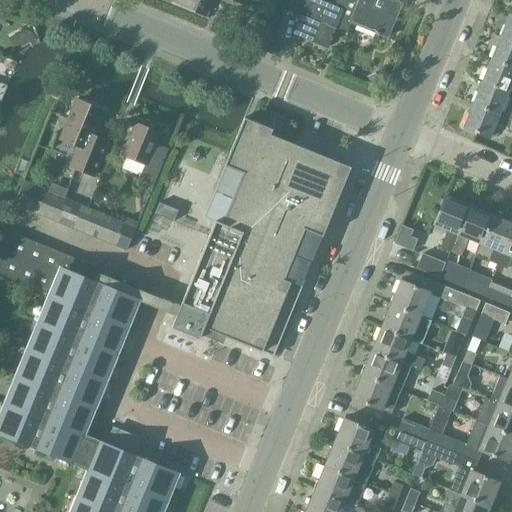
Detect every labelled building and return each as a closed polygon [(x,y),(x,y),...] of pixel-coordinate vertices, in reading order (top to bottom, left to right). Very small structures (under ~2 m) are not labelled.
[(165,0),(189,10),(201,14),(208,17),(210,12),(203,9),(206,0),(165,0)] [(289,0),(286,10),(301,16),(293,34),(327,49),(335,30),(347,34),(351,24),(360,0),(335,0),(332,7),(314,0),(289,0)] [(360,0),(351,24),(387,39),(401,6),(387,0),(360,0)] [(511,16),(509,16),(500,39),(511,43),(511,16)] [(25,32),(12,39),(18,48),(31,41),(25,32)] [(511,43),(500,39),(491,61),(511,69),(511,43)] [(511,69),(491,61),(482,83),(507,94),(511,95),(511,69)] [(381,71),(369,78),(374,87),(386,81),(381,71)] [(511,95),(507,94),(482,83),(473,106),(498,116),(498,115),(510,120),(511,119),(511,116),(511,95)] [(71,168),(94,178),(109,141),(95,135),(105,111),(77,100),(60,140),(79,148),(71,168)] [(511,119),(510,120),(498,115),(498,116),(473,106),(463,128),(488,138),(494,125),(511,131),(511,119)] [(332,160),(275,137),(270,135),(272,130),(244,118),(210,200),(221,205),(171,328),(199,339),(204,328),(273,357),(334,208),(350,167),(332,160)] [(145,165),(138,181),(153,187),(168,151),(155,145),(160,134),(136,125),(123,156),(145,165)] [(15,205),(26,209),(34,187),(24,183),(15,205)] [(45,192),(34,187),(26,209),(37,214),(45,192)] [(180,211),(186,198),(167,190),(162,203),(180,211)] [(37,214),(48,219),(57,197),(45,192),(37,214)] [(67,201),(57,197),(48,219),(58,223),(67,201)] [(440,248),(451,253),(470,207),(447,197),(435,226),(447,231),(440,248)] [(178,211),(159,203),(155,215),(173,222),(178,211)] [(71,228),(83,233),(92,211),(80,206),(71,228)] [(478,210),(470,207),(451,253),(461,257),(468,240),(481,245),(493,216),(489,215),(490,213),(488,210),(482,207),(479,208),(478,210)] [(103,215),(92,211),(83,233),(94,237),(103,215)] [(488,262),(499,266),(511,234),(511,224),(505,221),(506,220),(505,217),(498,214),(496,215),(495,217),(493,216),(481,245),(493,250),(488,262)] [(94,237),(105,242),(114,220),(103,215),(94,237)] [(126,219),(124,224),(115,246),(126,251),(137,223),(126,219)] [(124,224),(114,220),(105,242),(115,246),(124,224)] [(101,270),(5,231),(0,241),(0,275),(51,296),(0,420),(0,434),(90,471),(72,511),(160,511),(176,474),(127,454),(131,443),(115,436),(110,447),(82,436),(137,300),(96,283),(101,270)] [(511,234),(499,266),(507,270),(511,259),(511,234)] [(416,269),(441,279),(445,270),(443,269),(445,262),(423,253),(416,269)] [(441,279),(464,288),(468,279),(445,270),(441,279)] [(401,282),(391,306),(421,318),(431,294),(466,309),(475,313),(480,301),(414,274),(409,285),(401,282)] [(464,288),(486,297),(492,281),(488,279),(485,286),(468,279),(464,288)] [(486,297),(510,307),(511,302),(511,297),(493,289),(496,282),(492,281),(486,297)] [(485,304),(481,315),(505,325),(509,314),(485,304)] [(421,318),(391,306),(382,329),(411,341),(421,318)] [(466,309),(462,318),(471,321),(475,313),(466,309)] [(382,329),(372,353),(410,368),(420,371),(425,360),(407,353),(411,341),(382,329)] [(451,344),(446,355),(455,359),(460,347),(451,344)] [(467,351),(463,362),(472,365),(477,354),(467,351)] [(372,353),(363,376),(392,388),(392,387),(401,391),(410,368),(372,353)] [(446,355),(442,365),(451,370),(455,359),(446,355)] [(467,376),(472,365),(463,362),(458,373),(467,376)] [(392,388),(363,376),(353,399),(382,412),(392,388)] [(500,404),(499,405),(511,410),(511,382),(509,381),(509,380),(500,376),(490,400),(500,404)] [(440,407),(445,396),(431,390),(427,401),(440,407)] [(457,401),(445,396),(440,407),(452,412),(453,412),(457,401)] [(485,398),(476,421),(490,427),(490,428),(511,437),(511,410),(499,405),(500,404),(490,400),(485,398)] [(440,407),(435,419),(447,424),(452,412),(440,407)] [(403,419),(398,430),(426,441),(430,430),(403,419)] [(376,460),(381,449),(369,444),(374,432),(344,421),(335,444),(376,460)] [(377,421),(372,432),(374,432),(394,440),(409,447),(421,452),(426,441),(398,430),(377,421)] [(466,445),(480,451),(482,452),(509,464),(511,457),(511,437),(490,428),(490,427),(476,421),(466,445)] [(430,430),(426,441),(453,452),(478,462),(482,452),(480,451),(466,445),(458,441),(442,435),(430,430)] [(426,441),(421,452),(436,458),(459,467),(471,472),(473,473),(478,462),(453,452),(426,441)] [(325,468),(355,480),(355,479),(366,484),(376,460),(335,444),(325,468)] [(459,467),(449,491),(462,496),(491,508),(501,485),(473,473),(471,472),(459,467)] [(325,468),(316,491),(345,503),(356,508),(366,484),(355,479),(355,480),(325,468)] [(394,482),(389,493),(399,497),(403,486),(394,482)] [(415,504),(420,493),(411,489),(406,500),(415,504)] [(316,491),(307,511),(341,511),(345,503),(316,491)] [(389,493),(385,504),(394,508),(399,497),(389,493)] [(454,511),(489,511),(491,508),(462,496),(454,511)] [(406,500),(400,511),(411,511),(415,504),(406,500)]
